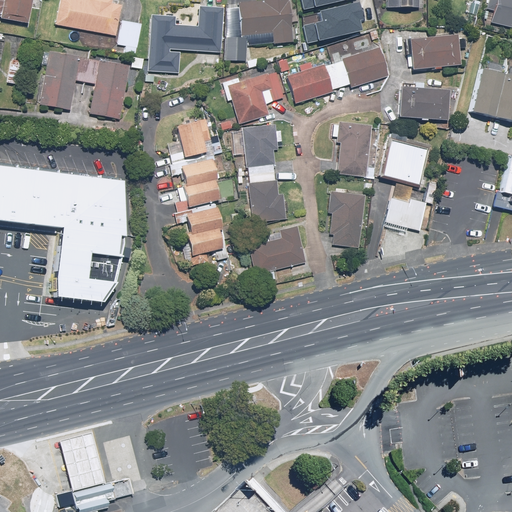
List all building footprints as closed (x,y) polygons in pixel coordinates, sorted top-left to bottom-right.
[(0,0),(0,19),(27,23),(30,0),(0,0)] [(117,1),(113,0),(58,0),(55,25),(115,36),(120,5),(117,4),(117,1)] [(287,0),(262,0),(263,1),(237,4),(240,35),(272,33),(273,44),(292,42),(287,0)] [(305,0),(308,9),(343,0),(305,0)] [(385,0),(386,8),(417,9),(417,0),(385,0)] [(493,10),(490,22),(511,27),(511,0),(487,0),(486,8),(493,10)] [(149,16),(147,71),(147,83),(154,83),(154,73),(178,74),(178,73),(179,52),(221,53),(223,8),(198,7),(197,26),(173,25),(174,17),(149,16)] [(305,20),(311,44),(361,31),(355,7),(305,20)] [(134,55),(135,46),(137,47),(139,23),(120,21),(118,45),(122,45),(121,54),(134,55)] [(457,35),(408,39),(411,70),(460,66),(457,35)] [(246,38),(225,37),(224,61),(245,62),(246,38)] [(349,85),(350,88),(387,76),(378,47),(341,59),(342,61),(349,85)] [(48,51),(39,108),(69,112),(74,82),(95,86),(90,116),(119,121),(128,64),(48,51)] [(142,59),(132,57),(130,68),(140,70),(142,59)] [(26,61),(11,58),(6,83),(21,86),(26,61)] [(323,67),(331,90),(349,85),(342,61),(323,67)] [(298,67),(300,72),(285,77),(294,105),(332,93),(331,90),(323,67),(323,65),(310,69),(308,64),(298,67)] [(511,77),(480,70),(469,113),(511,123),(511,77)] [(231,101),(238,125),(268,116),(264,104),(283,98),(275,71),(237,83),(236,78),(220,83),(226,102),(231,101)] [(449,90),(398,86),(396,116),(446,120),(449,90)] [(196,122),(175,127),(182,157),(203,152),(196,122)] [(276,132),(275,125),(240,129),(244,169),(248,169),(249,184),(246,184),(250,223),(285,219),(282,194),(277,195),(276,180),(273,180),(272,166),(274,166),(273,151),(277,150),(277,142),(280,142),(279,132),(276,132)] [(370,127),(333,125),(332,138),(339,138),(337,175),(366,177),(370,127)] [(388,141),(391,142),(381,177),(416,186),(426,151),(404,145),(406,138),(390,133),(388,141)] [(210,160),(180,166),(184,186),(182,187),(186,207),(217,201),(213,181),(214,180),(210,160)] [(511,161),(510,160),(498,205),(511,208),(511,161)] [(0,168),(0,223),(59,230),(54,297),(81,301),(99,304),(112,284),(118,247),(119,180),(0,168)] [(157,180),(160,193),(175,189),(171,177),(157,180)] [(424,195),(411,192),(411,188),(394,184),(391,198),(388,198),(383,223),(419,230),(424,202),(422,202),(424,195)] [(328,214),(330,214),(329,235),(332,235),(331,246),(359,248),(362,195),(329,193),(328,214)] [(215,208),(185,215),(190,232),(184,234),(190,257),(221,249),(216,230),(220,229),(215,208)] [(255,255),(249,257),(254,274),(305,262),(297,227),(276,232),(278,240),(263,244),(264,247),(254,250),(255,255)] [(213,264),(211,277),(230,279),(231,267),(213,264)] [(247,266),(235,270),(239,280),(250,276),(247,266)] [(267,279),(263,280),(265,287),(313,276),(311,269),(275,277),(274,272),(265,274),(267,279)] [(58,442),(71,492),(102,484),(90,434),(58,442)] [(71,492),(53,496),(55,507),(74,503),(75,509),(112,500),(112,498),(130,493),(127,479),(110,483),(109,482),(102,484),(71,492)] [(277,511),(250,483),(218,511),(277,511)]
